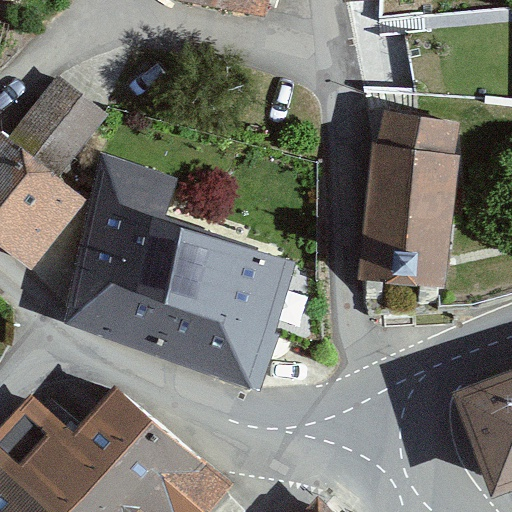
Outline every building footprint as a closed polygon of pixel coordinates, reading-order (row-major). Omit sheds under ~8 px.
[(206,0),(260,10),(262,0),(206,0)] [(0,141),(0,240),(32,265),(82,202),(54,180),(102,120),(59,86),(9,149),(0,141)] [(464,113),(375,105),(361,274),(418,279),(440,281),(449,282),(464,113)] [(251,380),(286,265),(159,225),(170,183),(109,162),(72,318),(251,380)] [(440,281),(418,279),(416,295),(439,296),(440,281)] [(511,377),(462,396),(497,489),(511,483),(511,377)] [(197,511),(217,488),(120,405),(83,448),(33,404),(0,441),(0,511),(197,511)]
